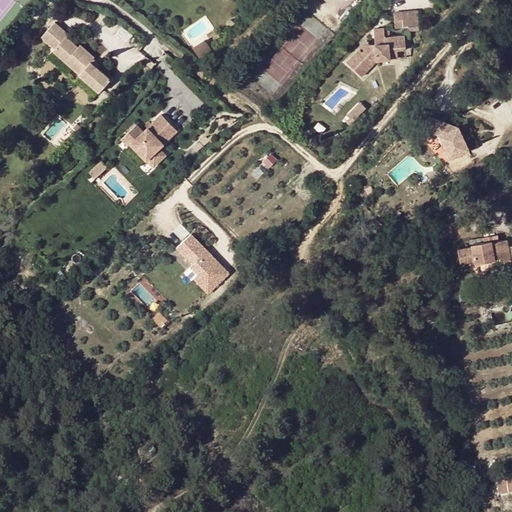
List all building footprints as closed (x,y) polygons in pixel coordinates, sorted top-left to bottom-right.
[(420,16),(395,16),(395,31),(404,31),(419,31),(420,16)] [(74,72),(90,55),(78,44),(75,47),(64,38),(67,35),(53,22),(40,37),(54,50),(53,52),(74,72)] [(374,30),(374,46),(367,46),(360,53),(356,50),(344,62),(359,76),(374,61),(396,61),(396,53),(404,52),(404,39),(395,39),(384,39),(384,31),(374,30)] [(404,39),(404,31),(395,31),(395,39),(404,39)] [(210,50),(204,40),(194,47),(200,56),(210,50)] [(396,61),(404,61),(404,52),(396,53),(396,61)] [(88,63),(92,58),(90,55),(74,72),(97,94),(108,81),(88,63)] [(423,129),(438,134),(449,158),(467,150),(457,127),(428,116),(423,129)] [(134,127),(126,134),(134,143),(131,146),(154,169),(165,159),(158,152),(152,145),(155,142),(162,148),(177,134),(160,118),(142,135),(134,127)] [(131,146),(134,143),(126,134),(119,141),(127,150),(131,146)] [(152,145),(158,152),(162,148),(155,142),(152,145)] [(107,169),(101,163),(89,175),(95,181),(107,169)] [(209,291),(228,272),(188,231),(169,250),(209,291)] [(511,262),(510,260),(507,245),(506,238),(496,239),(497,241),(491,242),(490,239),(472,243),(472,246),(459,248),(460,261),(475,259),(475,262),(493,258),(494,264),(511,262)] [(511,491),(511,478),(494,480),(495,493),(511,491)]
